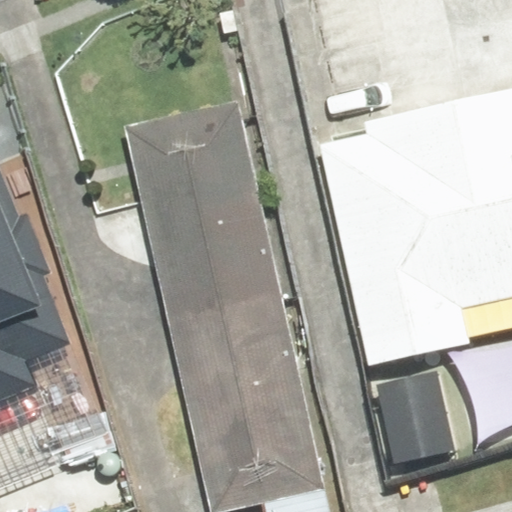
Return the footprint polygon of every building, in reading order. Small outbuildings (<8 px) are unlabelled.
[(511,75),(309,126),(365,351),(472,324),(466,300),(511,289),(511,75)] [(267,511),(334,511),(246,105),(133,129),(215,511),(243,511),(266,507),(267,511)] [(32,190),(0,200),(0,464),(113,426),(32,190)] [(511,359),(483,367),(500,432),(511,428),(511,359)] [(450,365),(385,383),(408,466),(473,448),(450,365)]
